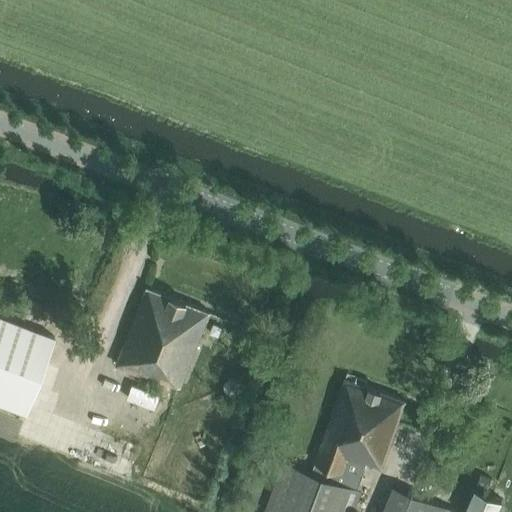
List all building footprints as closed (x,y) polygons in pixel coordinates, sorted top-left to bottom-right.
[(163,379),(182,387),(211,311),(147,286),(117,365),(162,382),(163,379)] [(0,404),(25,414),(55,336),(0,314),(0,404)] [(312,472),(282,462),(263,511),(355,511),(363,491),(358,489),(362,479),(368,461),(383,467),(400,423),(408,400),(346,377),(344,376),(313,461),(316,462),(312,472)] [(131,461),(138,445),(129,441),(121,457),(131,461)] [(498,511),(504,499),(475,488),(465,511),(462,511),(393,485),(381,511),(498,511)]
